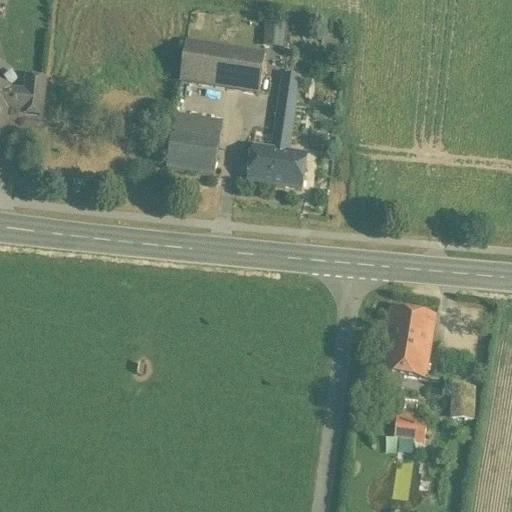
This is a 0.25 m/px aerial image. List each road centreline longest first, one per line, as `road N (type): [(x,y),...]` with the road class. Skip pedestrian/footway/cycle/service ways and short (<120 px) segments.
road 1 (secondary): [(0,227),(355,258)]
road 2 (residential): [(355,258),(322,511)]
road 3 (secondary): [(355,258),(511,275)]
